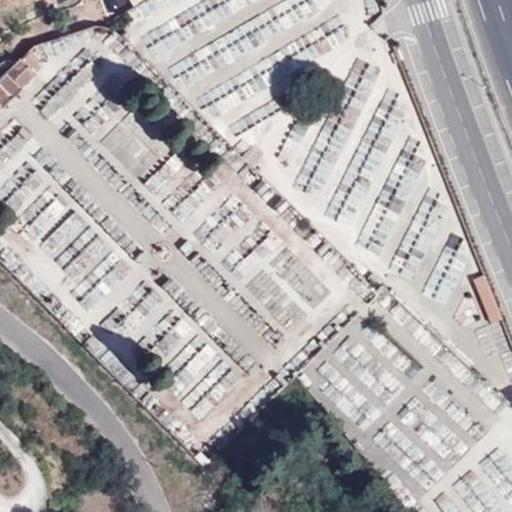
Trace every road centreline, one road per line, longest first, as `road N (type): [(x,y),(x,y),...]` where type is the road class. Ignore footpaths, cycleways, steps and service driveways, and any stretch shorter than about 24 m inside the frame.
road 1 (unclassified): [(511,248),(419,0)]
road 2 (residential): [(0,321),(114,442),(149,511)]
